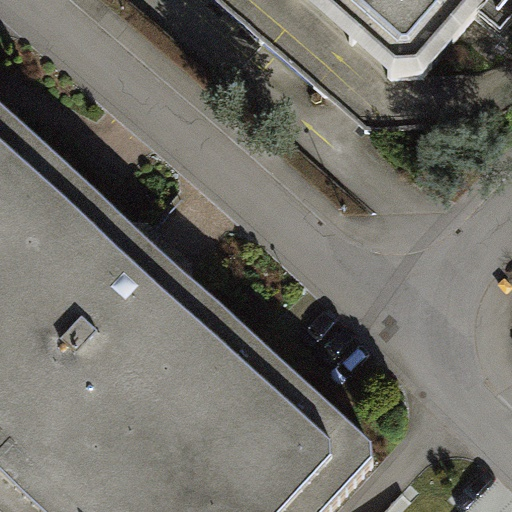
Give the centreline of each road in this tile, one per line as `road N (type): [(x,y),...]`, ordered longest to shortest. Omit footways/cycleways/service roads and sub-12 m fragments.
road 1 (residential): [(401,340),(24,0)]
road 2 (residential): [(511,224),(401,340)]
road 3 (residential): [(401,340),(511,450)]
